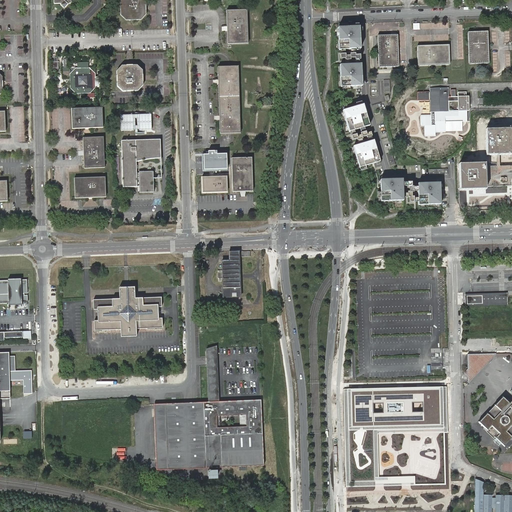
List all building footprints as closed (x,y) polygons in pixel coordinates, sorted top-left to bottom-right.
[(54,0),(55,4),(59,3),(64,8),(68,5),(67,4),(71,3),(70,0),(54,0)] [(144,0),(121,0),(119,2),(120,16),(125,21),(141,21),(146,16),(145,1),(144,0)] [(246,10),(226,10),(228,43),(247,42),(246,10)] [(359,27),(338,28),(339,50),(360,49),(359,27)] [(467,32),(468,64),(488,63),(488,47),(487,31),(467,32)] [(378,68),(398,67),(398,51),(397,35),(377,36),(378,68)] [(433,46),(417,46),(417,66),(449,65),(448,45),(433,46)] [(361,64),(340,65),(341,87),(362,86),(361,64)] [(144,84),(144,70),(137,65),(124,65),(118,71),(119,85),(126,91),(139,90),(144,84)] [(238,66),(218,67),(219,133),(240,132),(238,66)] [(96,67),(70,68),(71,94),(96,93),(96,67)] [(369,84),(369,92),(394,93),(394,85),(369,84)] [(448,101),(448,97),(448,95),(448,88),(430,89),(430,92),(430,101),(431,116),(421,116),(421,126),(425,126),(425,136),(435,136),(435,132),(445,132),(445,122),(467,121),(467,111),(458,111),(448,111),(448,101)] [(430,92),(417,92),(417,101),(430,101),(430,92)] [(451,97),(448,97),(448,101),(458,101),(458,111),(467,111),(469,111),(469,96),(466,96),(466,92),(458,92),(458,97),(455,97),(451,97)] [(369,126),(363,105),(343,111),(349,132),(369,126)] [(102,108),(72,108),(73,128),(103,128),(102,108)] [(486,129),(486,155),(497,155),(499,155),(511,154),(511,135),(511,129),(486,129)] [(372,136),(371,132),(366,133),(366,132),(361,133),(361,135),(357,136),(357,135),(352,136),(353,140),(357,139),(358,140),(363,139),(363,137),(367,136),(367,137),(372,136)] [(104,137),(84,138),(85,168),(105,167),(104,137)] [(156,147),(156,139),(122,140),(124,187),(142,187),(143,192),(157,192),(157,170),(145,171),(144,173),(141,173),(141,162),(157,158),(156,150),(161,150),(161,147),(156,147)] [(359,168),(380,162),(374,140),(353,146),(359,168)] [(250,157),(232,157),(233,189),(251,189),(250,157)] [(486,187),(485,167),(485,164),(459,165),(460,190),(476,190),(478,190),(486,190),(486,187)] [(489,166),(485,167),(486,187),(511,186),(511,180),(511,179),(511,165),(506,166),(504,166),(500,166),(497,166),(491,166),(489,166)] [(227,174),(204,174),(204,191),(227,190),(227,174)] [(105,177),(74,178),(75,198),(106,197),(105,177)] [(403,179),(380,180),(381,201),(403,201),(403,179)] [(440,183),(418,184),(418,205),(441,204),(440,183)] [(239,253),(229,253),(230,261),(222,261),(223,298),(240,298),(239,253)] [(0,305),(10,305),(10,303),(16,302),(16,305),(28,304),(28,297),(25,297),(25,296),(28,296),(28,285),(22,285),(22,283),(0,283),(0,305)] [(508,292),(465,294),(466,306),(508,304),(508,292)] [(136,295),(120,296),(120,299),(94,301),(95,310),(98,310),(102,310),(102,321),(98,321),(95,321),(95,331),(121,330),(137,329),(163,328),(163,318),(160,319),(155,319),(155,308),(159,307),(162,307),(162,298),(136,299),(136,295)] [(137,337),(137,329),(121,330),(121,338),(137,337)] [(0,334),(0,343),(7,343),(6,340),(25,340),(25,334),(0,334)] [(208,402),(154,405),(157,470),(264,466),(261,400),(219,402),(217,360),(217,346),(206,349),(207,360),(208,402)] [(495,354),(468,354),(468,368),(463,373),(469,378),(469,382),(495,354)] [(0,427),(2,428),(1,403),(12,402),(11,375),(17,374),(17,359),(11,359),(11,362),(0,363),(0,362),(0,427)] [(446,387),(344,390),(347,487),(379,486),(406,486),(416,485),(416,476),(375,477),(373,426),(444,425),(444,433),(448,433),(446,387)] [(487,414),(479,422),(511,416),(511,404),(511,405),(510,404),(503,397),(495,405),(487,414)] [(511,416),(479,422),(487,430),(496,438),(503,445),(504,446),(511,437),(511,416)] [(207,472),(207,481),(216,481),(216,472),(207,472)] [(504,511),(505,495),(496,495),(496,498),(492,498),(493,495),(484,495),(484,482),(476,479),(475,511),(492,511),(492,508),(496,508),(495,511),(504,511)]
